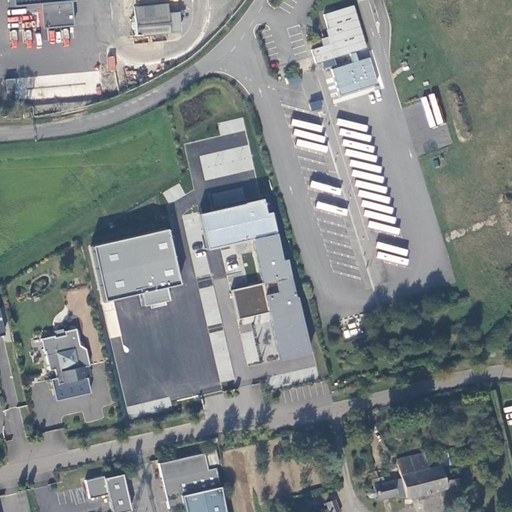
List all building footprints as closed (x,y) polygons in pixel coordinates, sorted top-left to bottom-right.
[(7,0),(8,13),(73,8),(72,0),(7,0)] [(166,4),(131,7),(131,15),(166,12),(166,4)] [(365,48),(352,4),(322,13),(327,28),(324,28),(327,36),(319,38),(322,45),(310,49),(315,64),(350,53),(356,51),(365,48)] [(131,15),(133,36),(168,33),(166,12),(131,15)] [(176,12),(166,12),(168,33),(178,32),(176,12)] [(368,48),(357,51),(359,59),(370,56),(368,48)] [(354,64),(333,70),(341,94),(379,83),(371,57),(359,61),(356,51),(350,53),(354,64)] [(108,70),(115,70),(114,56),(107,57),(108,70)] [(283,357),(311,351),(289,259),(284,259),(274,212),(269,213),(266,198),(200,213),(209,251),(255,241),(265,285),(235,292),(240,317),(272,310),(283,357)] [(183,284),(170,229),(92,246),(104,302),(143,294),(145,306),(171,301),(168,288),(183,284)] [(212,285),(199,288),(201,296),(214,293),(212,285)] [(78,344),(75,327),(63,330),(62,327),(51,330),(52,334),(39,337),(42,351),(43,351),(48,370),(53,369),(54,376),(48,378),(53,401),(89,393),(85,378),(89,377),(87,366),(88,365),(84,348),(78,344)] [(476,459),(472,441),(423,452),(427,470),(440,467),(476,459)] [(206,469),(203,452),(157,463),(167,509),(181,505),(182,511),(222,511),(214,467),(206,469)] [(423,452),(397,458),(406,498),(481,481),(480,475),(453,481),(453,484),(444,487),(440,467),(427,470),(423,452)] [(476,459),(440,467),(444,487),(453,484),(453,481),(480,475),(476,459)] [(102,477),(102,475),(83,479),(84,487),(87,499),(105,495),(109,511),(121,511),(129,510),(120,473),(102,477)] [(395,495),(391,480),(373,485),(374,487),(371,488),(369,489),(368,490),(368,492),(369,494),(369,495),(370,496),(372,497),(373,497),(376,496),(377,499),(395,495)] [(337,511),(334,500),(327,502),(329,507),(330,511),(337,511)]
